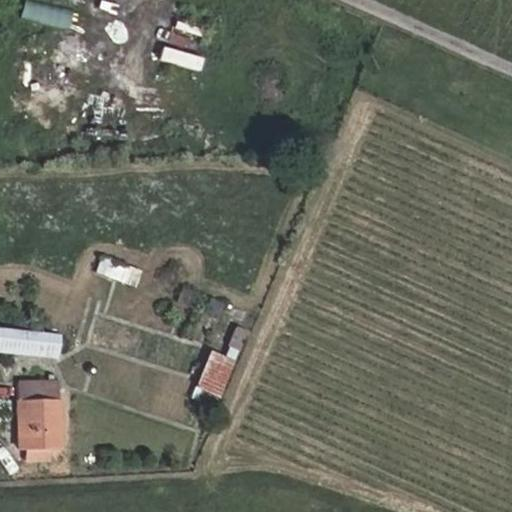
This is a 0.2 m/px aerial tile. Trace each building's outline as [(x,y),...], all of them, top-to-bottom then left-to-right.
[(224,347),(238,353),(246,331),(233,326),(224,347)] [(0,349),(54,355),(55,337),(0,331),(0,349)] [(193,388),(218,399),(233,362),(206,351),(191,387),(193,388)] [(17,449),(59,448),(56,382),(14,383),(17,449)] [(189,399),(212,409),(218,399),(193,388),(189,399)]
